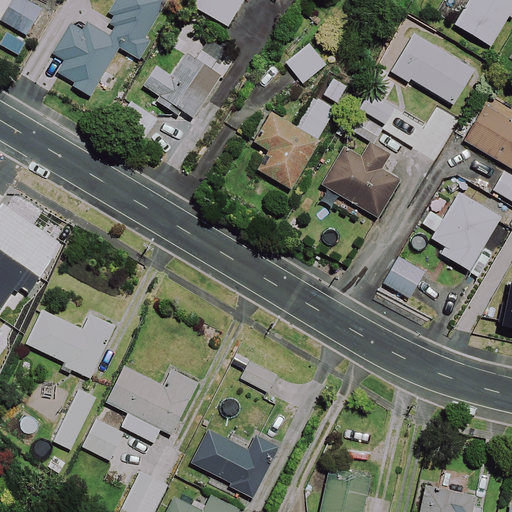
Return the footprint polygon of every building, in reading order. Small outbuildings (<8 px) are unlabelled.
[(42,10),(25,0),(11,0),(0,20),(27,36),(42,10)] [(158,0),(107,0),(106,3),(92,0),(74,0),(51,42),(93,65),(121,15),(143,28),(158,0)] [(196,0),(191,8),(228,29),(244,0),(274,0),(277,1),(277,0),(196,0)] [(511,9),(511,0),(470,0),(454,27),(489,48),(511,9)] [(412,37),(390,74),(408,85),(411,81),(452,105),(472,72),(412,37)] [(326,66),(309,45),(286,65),(303,85),(326,66)] [(159,97),(156,102),(180,118),(183,114),(192,120),(220,78),(226,69),(193,47),(172,78),(156,68),(143,87),(159,97)] [(346,88),(334,80),(323,96),(336,104),(346,88)] [(394,108),(369,92),(358,108),(383,125),(394,108)] [(291,190),(335,109),(312,97),(295,130),(269,116),(254,144),(269,152),(258,172),(291,190)] [(157,120),(130,103),(114,127),(141,145),(157,120)] [(511,124),(485,110),(466,144),(507,167),(511,169),(511,124)] [(379,128),(360,117),(351,132),(371,143),(379,128)] [(378,220),(399,183),(381,173),(389,158),(369,147),(360,161),(344,152),(324,187),(331,191),(323,205),(335,213),(343,199),(378,220)] [(511,176),(503,172),(492,192),(511,202),(511,176)] [(500,219),(459,194),(431,240),(445,248),(441,255),(468,272),(500,219)] [(27,270),(0,254),(0,304),(13,311),(23,293),(17,289),(27,270)] [(423,274),(398,259),(383,284),(408,298),(423,274)] [(81,330),(41,311),(25,345),(64,363),(62,367),(90,379),(114,327),(88,315),(81,330)] [(243,382),(271,395),(280,375),(252,363),(243,382)] [(198,381),(172,368),(162,387),(125,368),(107,404),(128,414),(121,427),(154,444),(161,430),(171,435),(198,381)] [(96,397),(77,387),(51,441),(70,450),(96,397)] [(123,434),(96,421),(83,448),(109,461),(123,434)] [(248,451),(206,431),(191,465),(231,483),(229,487),(254,499),(279,446),(255,435),(248,451)] [(362,511),(370,477),(328,468),(319,511),(362,511)] [(154,511),(167,486),(141,474),(122,511),(154,511)] [(473,511),(477,498),(425,487),(419,511),(473,511)] [(238,511),(239,511),(210,497),(202,511),(200,511),(174,498),(166,511),(238,511)]
